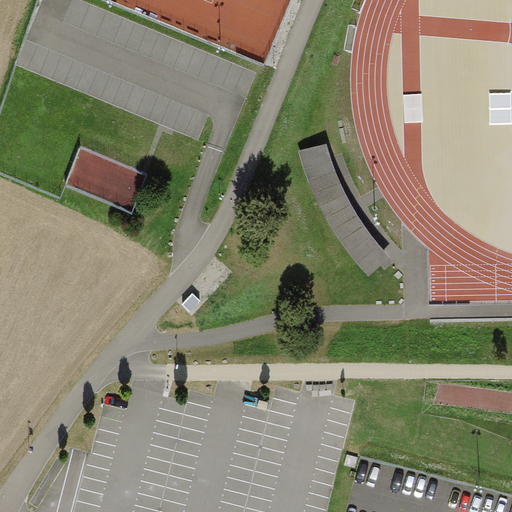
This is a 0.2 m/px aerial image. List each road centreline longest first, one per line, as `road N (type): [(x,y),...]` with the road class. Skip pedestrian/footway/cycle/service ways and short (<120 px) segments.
road 1 (unclassified): [(5,511),(98,380),(192,276),(311,0)]
road 2 (unknown): [(318,378),(279,511)]
road 3 (unknown): [(146,379),(106,511)]
road 4 (unknown): [(220,379),(183,511)]
